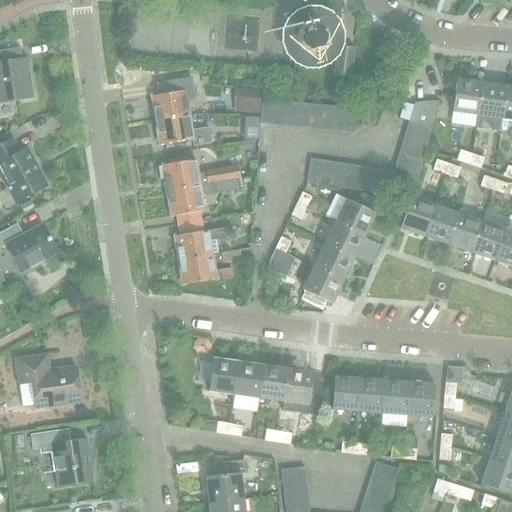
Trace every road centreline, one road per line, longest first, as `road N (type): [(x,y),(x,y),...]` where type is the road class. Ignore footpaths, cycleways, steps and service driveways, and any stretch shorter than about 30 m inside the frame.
road 1 (residential): [(511,351),(124,309)]
road 2 (residential): [(124,309),(81,0)]
road 3 (residential): [(153,511),(124,309)]
road 4 (residential): [(511,40),(409,27),(377,0)]
